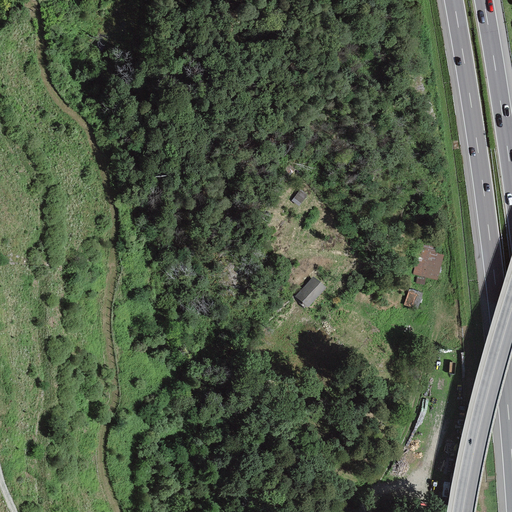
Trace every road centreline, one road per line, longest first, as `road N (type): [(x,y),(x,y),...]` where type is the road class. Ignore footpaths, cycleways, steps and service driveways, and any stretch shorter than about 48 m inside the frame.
road 1 (track): [(28,2),(47,82),(86,129),(113,215),(106,335),(115,395),(101,454),(117,511)]
road 2 (motorway): [(454,0),(511,435)]
road 3 (track): [(46,511),(41,194),(0,125)]
road 4 (primary): [(462,511),(511,306)]
road 5 (motorway): [(511,188),(483,0)]
